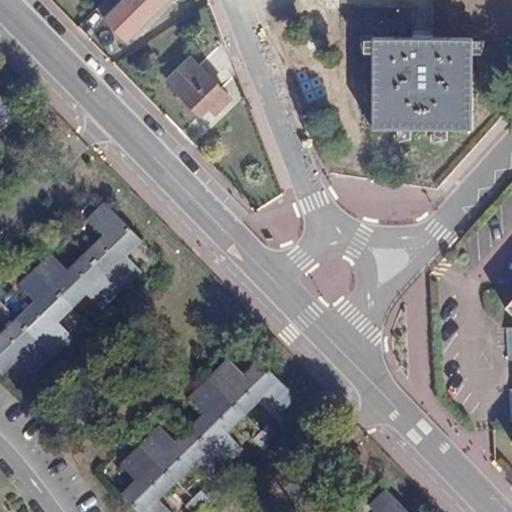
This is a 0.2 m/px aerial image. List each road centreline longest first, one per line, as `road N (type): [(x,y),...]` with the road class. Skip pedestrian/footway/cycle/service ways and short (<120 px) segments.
road 1 (residential): [(325,234),(233,0)]
road 2 (residential): [(107,111),(274,281)]
road 3 (unknown): [(276,110),(327,54),(336,7),(432,17)]
road 4 (residential): [(384,395),(267,511)]
road 5 (residential): [(384,395),(499,511)]
road 6 (residential): [(0,0),(107,111)]
road 7 (residential): [(107,111),(0,217)]
